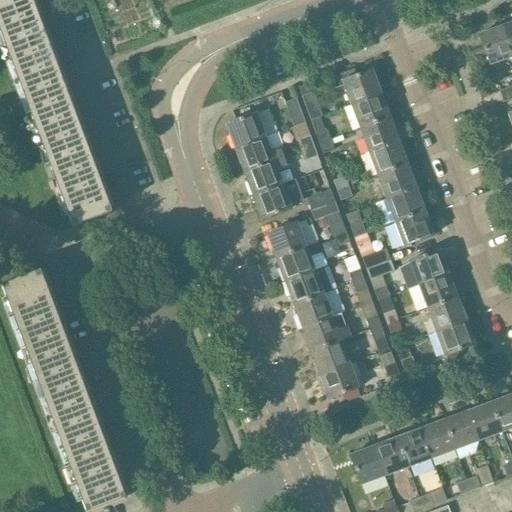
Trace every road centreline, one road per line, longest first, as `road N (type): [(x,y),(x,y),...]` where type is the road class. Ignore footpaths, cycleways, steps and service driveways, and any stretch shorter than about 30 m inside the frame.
road 1 (residential): [(511,311),(489,290),(379,0)]
road 2 (residential): [(204,217),(176,125),(183,84),(232,43),(349,0)]
road 3 (residential): [(301,475),(204,217)]
road 4 (residential): [(168,511),(77,264)]
road 5 (residential): [(137,242),(50,0)]
